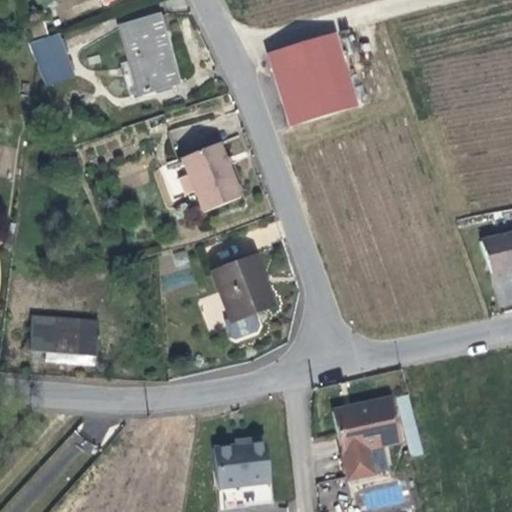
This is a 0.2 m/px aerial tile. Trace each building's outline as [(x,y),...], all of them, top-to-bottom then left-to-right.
[(156,41),(152,26),(111,37),(129,105),(165,94),(155,59),(151,43),(156,41)] [(353,98),(338,32),(272,44),(287,113),(353,98)] [(74,83),(59,40),(31,51),(47,93),(74,83)] [(212,150),(206,124),(184,128),(196,184),(218,179),(212,150)] [(511,233),(490,241),(499,272),(511,268),(511,233)] [(253,282),(246,264),(204,280),(221,324),(216,326),(222,344),(227,345),(247,338),(249,332),(244,320),(258,315),(254,306),(246,284),(253,282)] [(264,313),(253,282),(246,284),(254,306),(258,315),(264,313)] [(69,364),(70,321),(4,321),(2,356),(20,356),(20,364),(69,364)] [(429,450),(413,393),(399,396),(413,454),(429,450)] [(329,415),(344,470),(385,461),(382,451),(402,444),(391,400),(357,408),(329,415)] [(262,497),(254,452),(239,454),(228,456),(228,460),(208,463),(217,504),(262,497)] [(385,461),(344,470),(347,482),(387,471),(385,461)] [(369,506),(400,502),(398,487),(367,492),(369,506)]
